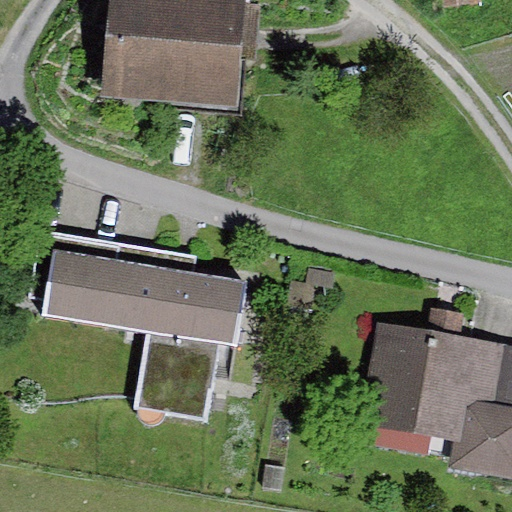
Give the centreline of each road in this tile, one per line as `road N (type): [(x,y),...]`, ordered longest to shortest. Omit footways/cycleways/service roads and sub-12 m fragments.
road 1 (residential): [(511,274),(0,140)]
road 2 (track): [(511,149),(381,0)]
road 3 (residential): [(0,112),(66,0)]
